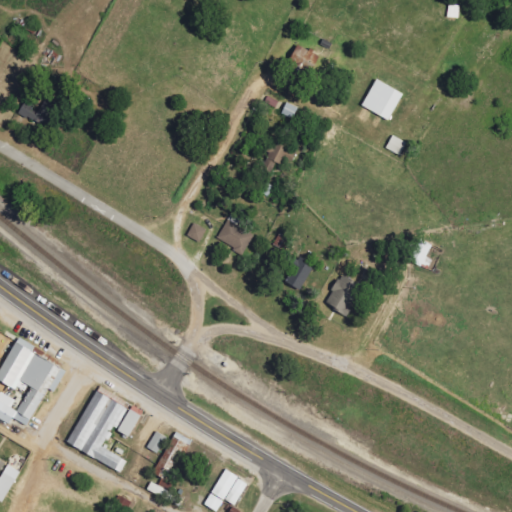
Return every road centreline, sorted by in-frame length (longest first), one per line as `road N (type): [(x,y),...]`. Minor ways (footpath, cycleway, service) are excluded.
road 1 (residential): [(511,452),(299,349),(229,329),(190,347)]
road 2 (residential): [(190,347),(196,321),(188,270),(0,148)]
road 3 (tertiary): [(279,476),(93,363)]
road 4 (residential): [(93,363),(17,483)]
road 5 (residential): [(164,511),(41,440)]
road 6 (residential): [(188,270),(299,349)]
